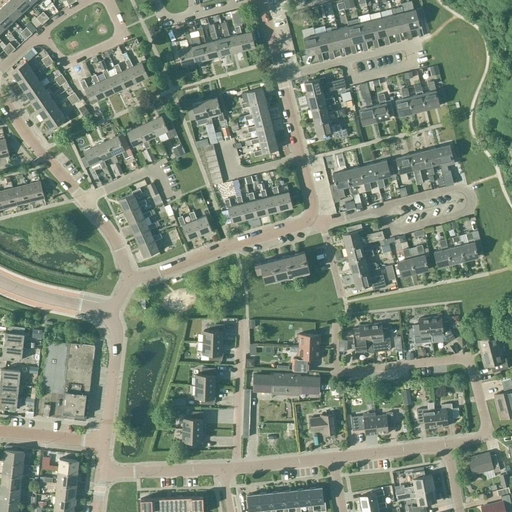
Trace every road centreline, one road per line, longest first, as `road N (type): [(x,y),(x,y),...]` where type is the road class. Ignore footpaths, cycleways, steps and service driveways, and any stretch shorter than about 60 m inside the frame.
road 1 (residential): [(446,445),(488,436),(468,357),(333,372),(334,324)]
road 2 (residential): [(381,206),(455,187),(471,199),(464,213),(388,233),(384,219)]
road 3 (residential): [(131,274),(148,276),(308,218)]
road 4 (residential): [(344,60),(408,44),(413,65),(350,80)]
road 5 (residential): [(241,319),(236,467)]
road 6 (residential): [(39,33),(63,65),(124,37),(107,0)]
road 7 (residential): [(308,218),(279,76)]
road 8 (residential): [(85,203),(0,97)]
road 9 (unclassified): [(104,443),(116,345),(105,314)]
road 10 (residential): [(101,470),(224,468)]
